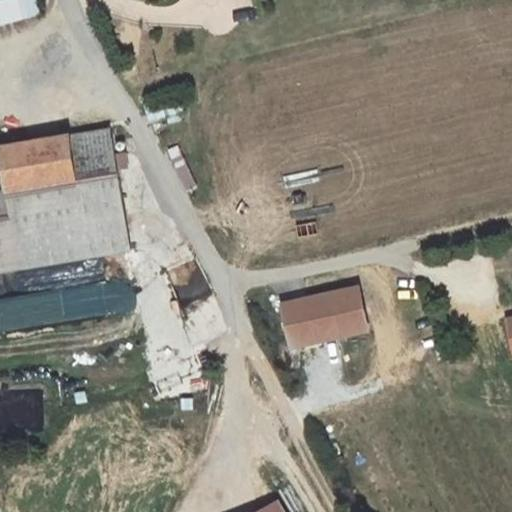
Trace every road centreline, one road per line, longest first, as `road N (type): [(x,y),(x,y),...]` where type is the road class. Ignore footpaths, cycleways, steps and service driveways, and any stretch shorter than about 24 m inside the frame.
road 1 (unclassified): [(80,0),(240,347)]
road 2 (track): [(336,511),(240,347)]
